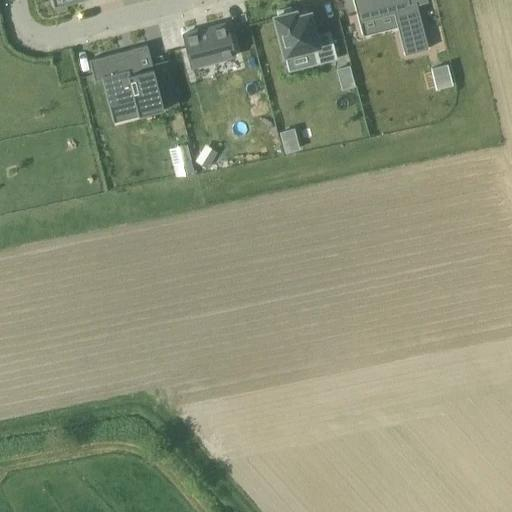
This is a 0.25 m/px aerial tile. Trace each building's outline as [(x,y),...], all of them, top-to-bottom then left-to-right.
[(353,0),(357,14),(392,6),(402,48),(426,42),(415,0),(353,0)] [(278,14),(273,15),(283,55),(311,48),(315,64),(335,59),(329,32),(315,35),(309,12),(296,15),(295,10),(290,11),(289,7),(277,10),(278,14)] [(235,54),(227,23),(185,34),(193,64),(235,54)] [(134,100),(138,115),(164,109),(147,45),(89,60),(94,81),(102,78),(109,106),(134,100)] [(447,64),(431,68),(436,89),(452,85),(447,64)]
